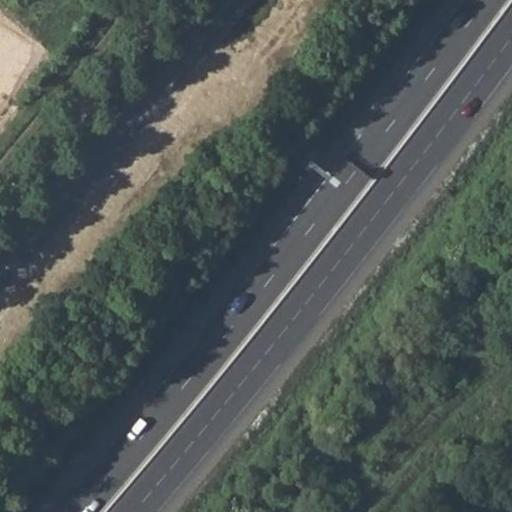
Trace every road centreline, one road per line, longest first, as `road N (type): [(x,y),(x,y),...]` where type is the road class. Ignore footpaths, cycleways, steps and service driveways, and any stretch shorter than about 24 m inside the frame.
road 1 (motorway): [(485,0),(76,511)]
road 2 (motorway): [(132,511),(511,35)]
road 3 (tertiary): [(232,0),(0,275)]
